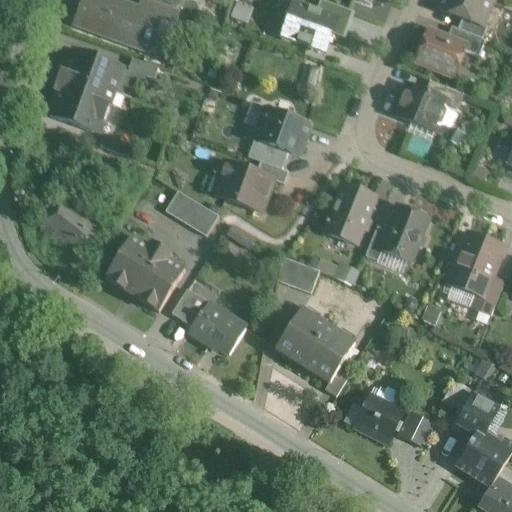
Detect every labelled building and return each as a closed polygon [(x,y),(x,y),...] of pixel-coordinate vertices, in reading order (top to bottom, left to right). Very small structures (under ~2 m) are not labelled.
[(137,12),(104,0),(83,0),(78,15),(80,16),(77,26),(74,25),(74,27),(149,55),(150,53),(144,51),(147,45),(148,45),(152,36),(150,35),(156,20),(156,19),(137,12)] [(139,0),(141,1),(179,15),(184,0),(139,0)] [(352,17),(306,0),(296,0),(282,38),(337,58),(352,17)] [(492,6),(476,0),(442,0),(437,12),(462,22),(482,30),(482,29),(492,6)] [(179,15),(141,1),(137,12),(156,19),(156,20),(174,27),(179,15)] [(482,30),(462,22),(458,33),(482,43),(487,31),(482,29),(482,30)] [(482,43),(458,33),(452,30),(447,42),(466,49),(464,54),(479,60),(485,44),(482,43)] [(447,42),(429,34),(416,65),(453,81),(464,54),(466,49),(447,42)] [(123,70),(74,52),(65,76),(85,85),(114,95),(123,70)] [(158,71),(132,62),(128,73),(154,82),(158,71)] [(65,76),(61,75),(57,87),(81,96),(85,85),(65,76)] [(463,98),(430,84),(425,95),(447,104),(446,105),(458,110),(463,98)] [(114,95),(85,85),(81,96),(57,87),(55,94),(58,95),(49,119),(98,137),(102,126),(109,109),(114,95)] [(425,95),(407,88),(394,119),(434,135),(436,130),(442,129),(448,114),(444,109),(446,105),(447,104),(425,95)] [(114,111),(109,109),(102,126),(108,128),(114,111)] [(311,127),(266,110),(254,143),(299,160),(311,127)] [(130,149),(104,139),(100,150),(126,160),(130,149)] [(86,151),(71,143),(56,170),(70,178),(86,151)] [(278,182),(222,161),(208,199),(264,219),(278,182)] [(376,201),(344,188),(328,225),(327,224),(326,227),(327,228),(324,236),(357,249),(376,201)] [(219,220),(178,195),(165,215),(206,240),(219,220)] [(65,201),(41,232),(77,263),(104,232),(65,201)] [(427,222),(398,210),(388,235),(380,254),(382,254),(409,266),(415,252),(420,250),(424,242),(421,236),(427,222)] [(377,231),(365,260),(377,265),(382,254),(380,254),(388,235),(377,231)] [(256,244),(243,235),(236,244),(250,252),(256,244)] [(502,252),(468,238),(454,273),(458,275),(453,288),(476,297),(483,300),(491,281),(502,252)] [(147,251),(131,241),(105,282),(159,316),(185,274),(169,264),(172,259),(151,246),(147,251)] [(325,260),(319,272),(353,288),(359,276),(325,260)] [(319,275),(283,261),(278,285),(310,298),(319,275)] [(483,300),(476,297),(470,311),(491,320),(504,287),(491,281),(483,300)] [(187,294),(172,318),(182,324),(197,301),(187,294)] [(246,332),(197,301),(182,324),(192,331),(189,336),(209,348),(211,346),(229,358),(246,332)] [(355,349),(301,314),(276,353),(329,387),(330,387),(339,374),(355,349)] [(495,371),(483,364),(476,377),(488,383),(495,371)] [(339,374),(330,387),(329,387),(325,394),(336,401),(349,380),(339,374)] [(464,389),(454,383),(443,404),(452,409),(464,389)] [(380,390),(379,393),(374,391),(354,430),(388,447),(404,413),(396,409),(399,403),(394,400),(397,394),(387,389),(385,392),(380,390)] [(464,389),(452,409),(463,415),(474,395),(464,389)] [(497,406),(476,393),(474,395),(463,415),(462,416),(482,429),(497,406)] [(432,428),(411,418),(401,439),(422,449),(432,428)] [(502,448),(478,433),(455,470),(490,493),(496,482),(511,457),(511,447),(505,443),(502,448)] [(511,511),(511,491),(496,482),(490,493),(478,510),(480,511),(480,510),(482,511),(511,511)]
